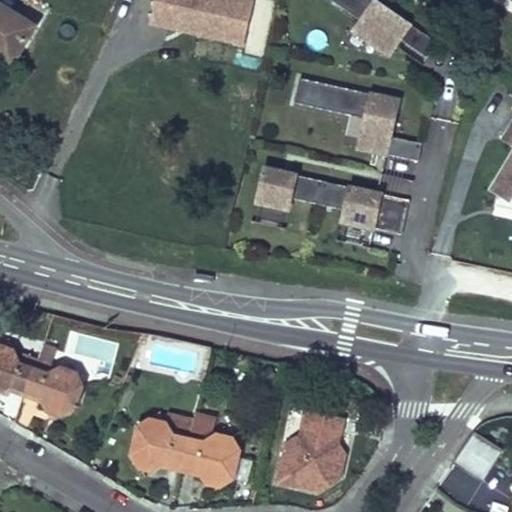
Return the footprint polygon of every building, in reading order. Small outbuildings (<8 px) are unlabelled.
[(250,0),(150,0),(147,27),(245,41),(250,0)] [(426,58),(436,43),(373,0),(330,0),(361,21),(372,28),(365,39),(389,55),(400,39),(426,58)] [(0,42),(15,52),(18,53),(34,25),(0,4),(0,42)] [(354,31),(365,39),(372,28),(361,21),(354,31)] [(0,52),(11,59),(15,52),(0,42),(0,52)] [(420,144),(389,137),(397,101),(299,79),(293,102),(364,119),(359,139),(373,142),(371,151),(416,162),(420,144)] [(511,118),(500,139),(511,146),(511,149),(488,190),(494,193),(507,201),(509,196),(511,197),(511,118)] [(359,139),(357,148),(371,151),(373,142),(359,139)] [(400,235),(407,202),(263,168),(256,202),(287,209),(289,198),(343,210),(340,221),(400,235)] [(507,201),(494,193),(491,207),(511,211),(511,197),(509,196),(507,201)] [(13,348),(0,343),(0,347),(3,353),(13,348)] [(56,349),(43,344),(38,359),(51,363),(56,349)] [(23,354),(17,356),(13,348),(3,353),(0,347),(0,390),(4,389),(12,385),(26,390),(37,359),(23,354)] [(67,376),(62,365),(54,369),(51,363),(38,359),(37,358),(37,359),(26,390),(40,395),(44,403),(47,411),(56,407),(60,415),(76,408),(84,384),(77,370),(67,376)] [(77,370),(62,365),(67,376),(77,370)] [(26,390),(12,385),(4,389),(24,396),(26,390)] [(40,395),(26,390),(24,396),(44,403),(40,395)] [(60,415),(56,407),(47,411),(60,415)] [(341,434),(345,418),(305,409),(301,426),(304,431),(299,434),(286,443),(282,461),(298,487),(317,491),(341,476),(334,467),(336,459),(346,453),(339,443),(336,438),(341,434)] [(190,437),(184,466),(198,470),(203,477),(207,484),(215,479),(220,487),(235,478),(242,449),(234,436),(224,442),(218,432),(211,437),(215,421),(196,416),(192,430),(190,437)] [(190,437),(176,433),(171,425),(168,421),(158,427),(152,417),(139,425),(132,454),(141,469),(149,464),(154,472),(162,467),(169,463),(184,466),(190,437)] [(168,421),(152,417),(158,427),(168,421)] [(192,430),(171,425),(176,433),(190,437),(192,430)] [(483,477),(502,446),(473,429),(454,460),(483,477)] [(234,436),(218,432),(224,442),(234,436)] [(341,476),(346,453),(336,459),(334,467),(341,476)] [(298,487),(282,461),(277,483),(298,487)] [(184,466),(169,463),(162,467),(182,472),(184,466)] [(154,472),(149,464),(141,469),(154,472)] [(198,470),(184,466),(182,472),(203,477),(198,470)] [(220,487),(215,479),(207,484),(220,487)]
